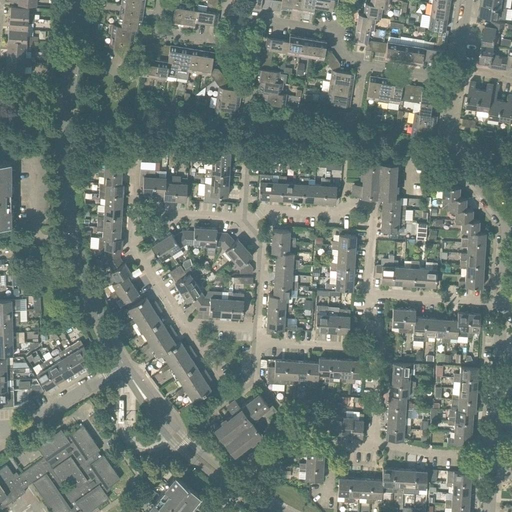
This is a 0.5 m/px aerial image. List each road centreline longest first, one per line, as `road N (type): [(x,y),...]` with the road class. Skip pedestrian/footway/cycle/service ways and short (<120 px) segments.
road 1 (tertiary): [(123,367),(80,269),(66,192),(67,93),(80,0)]
road 2 (residential): [(501,298),(498,219),(448,137),(453,74)]
road 3 (residential): [(372,444),(377,358),(367,348),(258,342)]
road 4 (tertiary): [(237,488),(170,433),(123,367)]
road 5 (residential): [(490,454),(501,298)]
road 6 (residential): [(0,427),(22,425),(123,367)]
road 7 (residential): [(501,298),(479,303),(372,292)]
